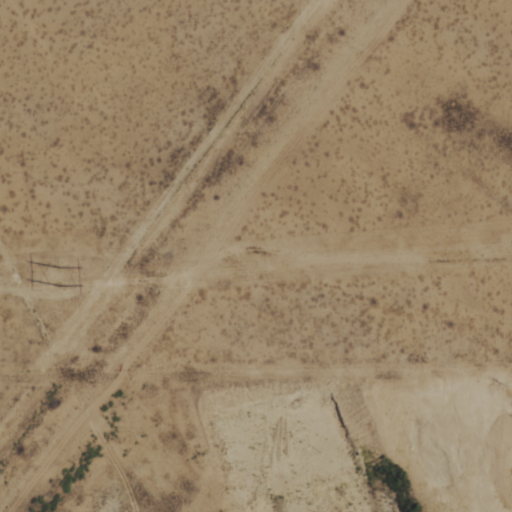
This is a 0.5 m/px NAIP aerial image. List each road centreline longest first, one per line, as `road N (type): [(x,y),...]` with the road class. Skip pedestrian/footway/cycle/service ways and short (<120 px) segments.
road 1 (residential): [(0,458),(85,331),(335,0)]
road 2 (residential): [(0,243),(141,511)]
